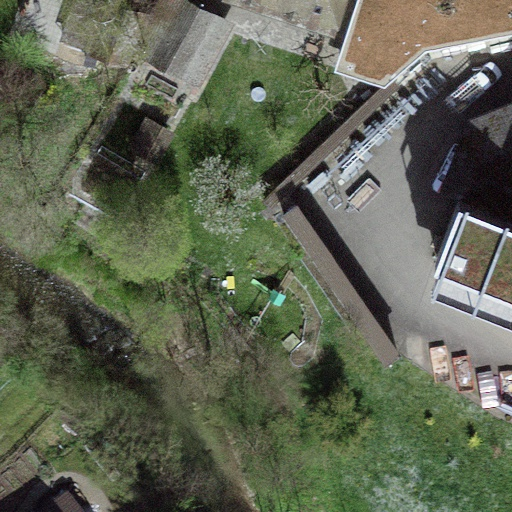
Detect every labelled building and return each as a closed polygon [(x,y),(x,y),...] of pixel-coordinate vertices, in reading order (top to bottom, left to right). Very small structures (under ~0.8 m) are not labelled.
[(265,0),(322,19),(328,0),(265,0)] [(174,1),(146,55),(186,76),(215,22),(174,1)] [(124,59),(139,14),(107,3),(92,49),(124,59)] [(511,285),(511,134),(506,132),(479,203),(459,195),(436,256),(511,285)] [(76,511),(67,498),(46,511),(76,511)]
